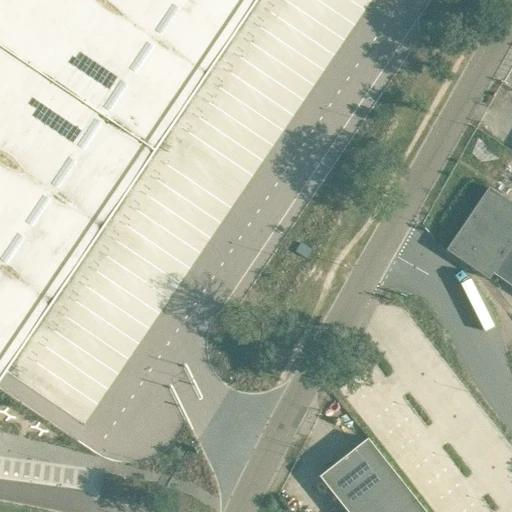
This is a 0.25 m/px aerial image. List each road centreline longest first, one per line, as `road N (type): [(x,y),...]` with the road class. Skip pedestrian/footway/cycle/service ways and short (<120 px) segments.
road 1 (unclassified): [(236,511),(511,12)]
road 2 (unknown): [(344,319),(433,412),(503,511)]
road 3 (unknown): [(357,181),(315,197),(170,134)]
